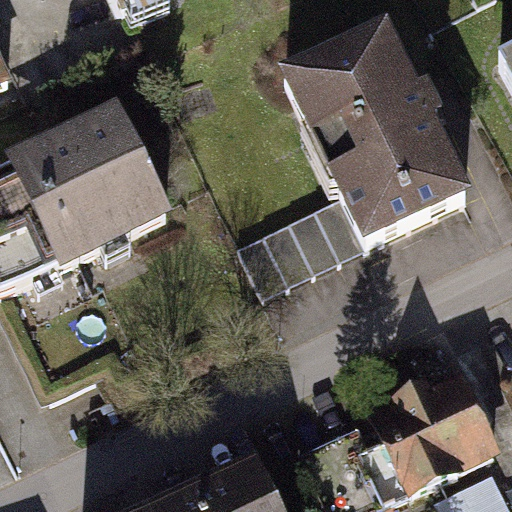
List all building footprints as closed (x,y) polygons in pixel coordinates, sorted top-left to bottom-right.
[(111,0),(130,41),(219,0),(111,0)] [(339,205),(365,260),(476,207),(392,34),(281,87),(339,205)] [(511,69),(494,79),(511,113),(511,69)] [(119,125),(0,184),(0,324),(175,238),(119,125)] [(273,305),(365,260),(339,205),(247,249),(273,305)] [(432,511),(504,479),(463,392),(360,439),(393,511),(432,511)] [(262,511),(249,485),(194,511),(262,511)]
